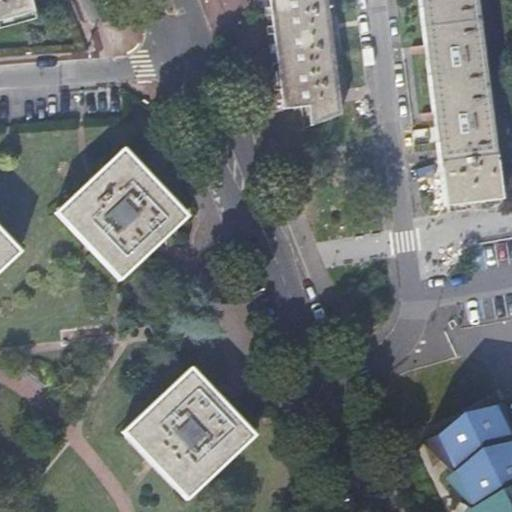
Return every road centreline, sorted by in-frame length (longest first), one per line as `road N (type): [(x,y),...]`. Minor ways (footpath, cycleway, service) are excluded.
road 1 (secondary): [(186,42),(377,511)]
road 2 (residential): [(186,42),(134,65),(0,78)]
